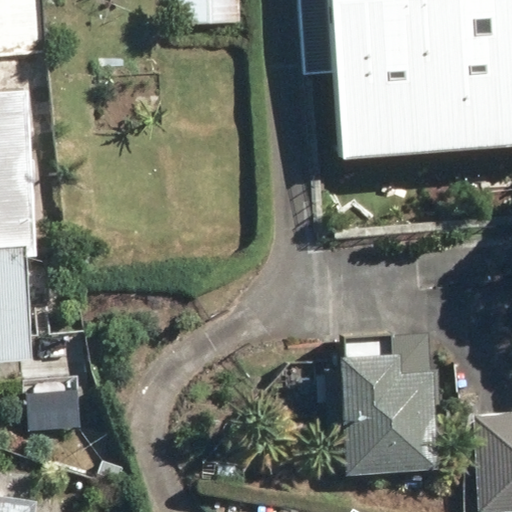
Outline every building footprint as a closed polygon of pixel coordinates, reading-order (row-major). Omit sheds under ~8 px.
[(45,0),(0,0),(0,54),(50,50),(45,0)] [(243,0),(184,0),(186,19),(244,17),(243,0)] [(511,0),(295,0),(301,79),(330,77),(336,166),(511,153),(511,0)] [(0,359),(26,357),(17,254),(35,253),(21,88),(0,89),(0,359)] [(380,352),(330,355),(339,474),(432,467),(422,329),(379,333),(380,352)] [(511,406),(465,410),(472,511),(511,508),(511,406)] [(0,511),(25,511),(28,501),(0,496),(0,511)]
